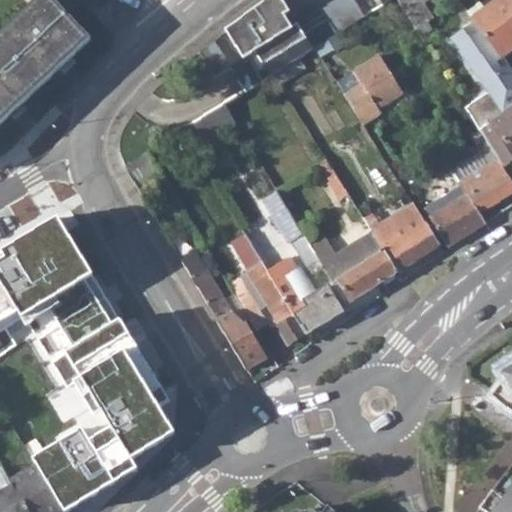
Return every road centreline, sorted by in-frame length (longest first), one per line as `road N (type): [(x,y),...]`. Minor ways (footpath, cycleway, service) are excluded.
road 1 (residential): [(85,146),(103,197),(247,435)]
road 2 (residential): [(199,0),(103,98),(85,146)]
road 3 (tertiary): [(511,272),(467,301),(395,381)]
